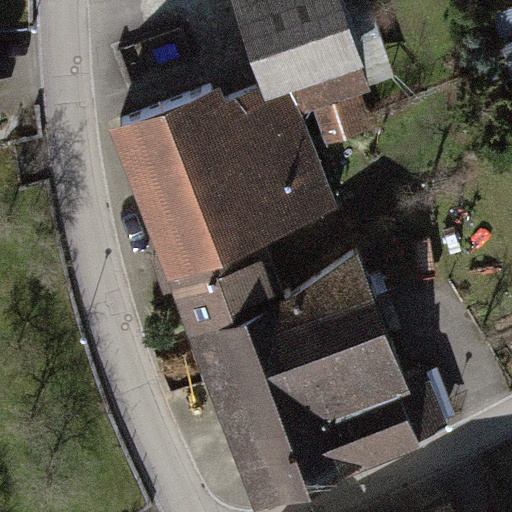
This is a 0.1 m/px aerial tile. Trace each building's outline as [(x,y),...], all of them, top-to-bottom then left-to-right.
[(338,0),(241,0),(261,73),(351,42),(338,0)] [(209,72),(107,112),(165,259),(242,229),(308,203),(260,80),(218,97),(209,72)] [(242,229),(165,259),(189,321),(266,290),(242,229)] [(357,238),(266,290),(189,321),(252,482),(425,414),(357,238)] [(454,511),(446,494),(409,511),(454,511)]
